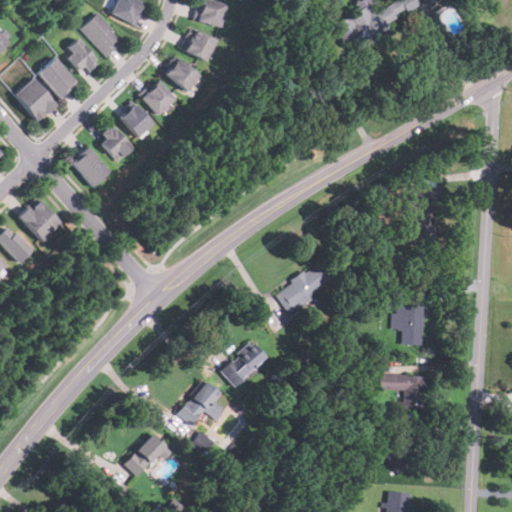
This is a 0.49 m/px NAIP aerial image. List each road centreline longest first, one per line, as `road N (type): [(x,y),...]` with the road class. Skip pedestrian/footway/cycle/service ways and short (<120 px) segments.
road 1 (tertiary): [(0,479),(96,364),(203,263),(340,168),(511,68)]
road 2 (residential): [(486,84),(494,105),(470,511)]
road 3 (residential): [(170,0),(149,44),(0,188)]
road 4 (residential): [(160,302),(0,120)]
